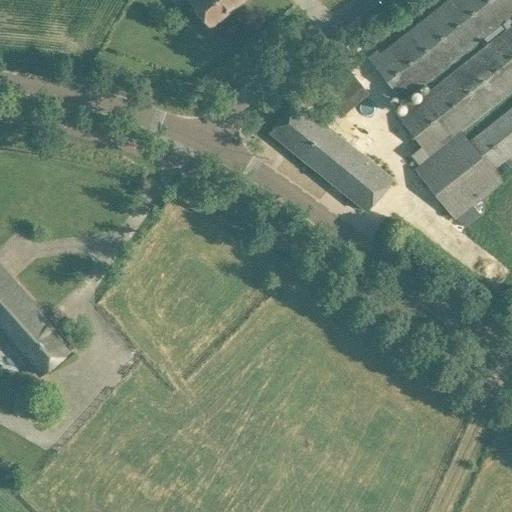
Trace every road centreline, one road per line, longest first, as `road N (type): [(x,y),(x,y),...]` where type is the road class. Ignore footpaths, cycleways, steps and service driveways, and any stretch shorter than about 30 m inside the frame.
road 1 (tertiary): [(196,130),(294,190),(511,354)]
road 2 (unclassified): [(196,130),(363,0)]
road 3 (tertiary): [(0,76),(81,88),(196,130)]
road 4 (track): [(491,386),(433,511)]
